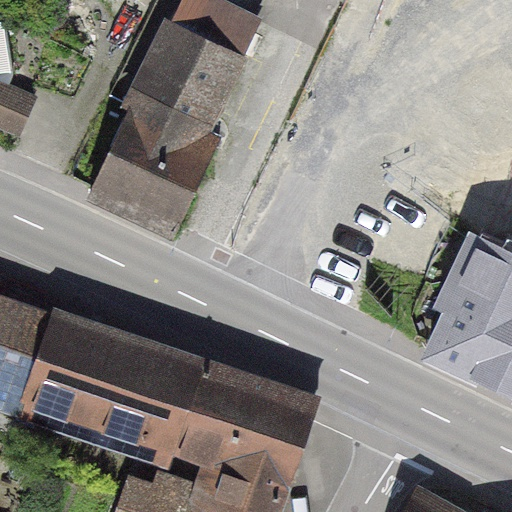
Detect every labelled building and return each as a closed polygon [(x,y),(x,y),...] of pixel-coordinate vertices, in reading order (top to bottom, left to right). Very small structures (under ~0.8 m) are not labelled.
[(188,0),(95,189),(178,229),(219,145),(202,137),(260,18),(247,12),(252,0),(188,0)] [(0,84),(10,89),(16,74),(7,22),(0,23),(0,84)] [(10,89),(0,84),(0,123),(21,133),(35,100),(10,89)] [(511,256),(483,243),(432,351),(511,388),(511,256)] [(58,322),(0,301),(0,382),(217,458),(204,492),(178,483),(174,494),(131,479),(119,511),(277,511),(316,402),(61,313),(58,322)] [(459,511),(422,493),(412,511),(459,511)]
